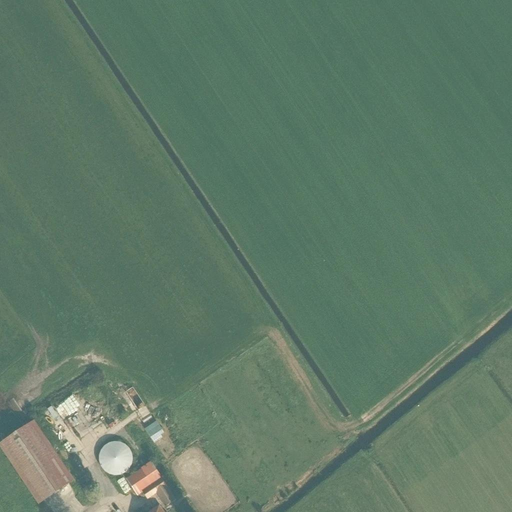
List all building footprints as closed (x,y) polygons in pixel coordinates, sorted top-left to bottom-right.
[(126,379),(131,375),(121,362),(116,366),(126,379)] [(100,390),(71,405),(73,411),(75,410),(86,430),(89,429),(91,433),(102,428),(96,416),(110,409),(100,390)] [(0,443),(0,448),(38,505),(74,481),(34,421),(0,443)] [(146,431),(154,443),(162,438),(161,435),(164,433),(157,423),(146,431)] [(132,461),(132,457),(131,454),(130,451),(128,448),(126,446),(123,444),(120,443),(117,443),(113,443),(110,444),(107,445),(104,447),(102,449),(100,452),(99,455),(99,458),(99,462),(100,465),(101,468),(103,471),(105,473),(108,475),(111,476),(114,476),(118,476),(121,476),(124,474),(127,472),(129,470),(131,467),(132,464),(132,461)] [(167,487),(152,463),(127,480),(138,496),(143,493),(148,500),(157,494),(166,507),(176,500),(167,487)]
